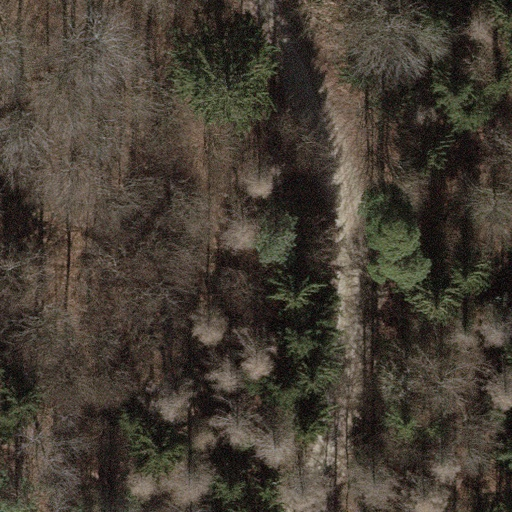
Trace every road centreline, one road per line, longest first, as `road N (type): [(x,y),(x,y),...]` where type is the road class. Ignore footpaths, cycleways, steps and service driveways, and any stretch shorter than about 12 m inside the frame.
road 1 (track): [(302,511),(324,450),(344,320),(322,144),(256,0)]
road 2 (track): [(511,75),(344,320)]
